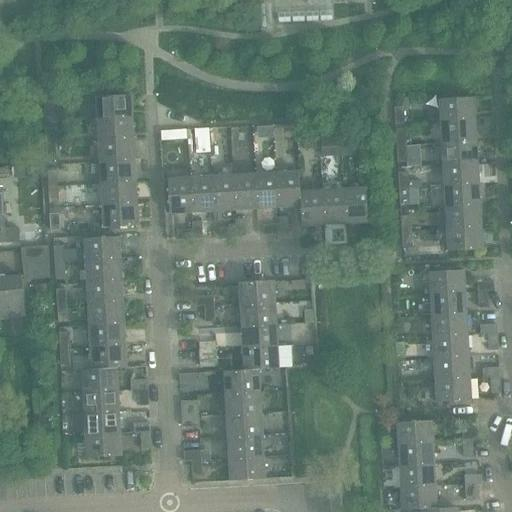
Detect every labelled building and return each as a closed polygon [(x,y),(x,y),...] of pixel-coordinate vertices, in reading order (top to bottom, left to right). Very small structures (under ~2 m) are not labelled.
[(96,98),(97,120),(133,118),(131,96),(96,98)] [(439,100),(440,122),(475,120),(473,98),(439,100)] [(54,117),(53,100),(43,100),(44,117),(54,117)] [(394,107),(395,124),(404,124),(404,107),(394,107)] [(97,120),(98,141),(134,139),(133,118),(97,120)] [(440,122),(441,143),(476,141),(475,120),(440,122)] [(54,127),(45,128),(46,144),(55,144),(54,127)] [(272,127),(256,128),(257,139),(261,139),(273,138),(272,127)] [(395,129),(396,134),(396,146),(406,146),(405,129),(395,129)] [(365,155),(364,146),(363,136),(341,138),(342,156),(365,155)] [(341,138),(321,139),(321,149),(321,157),(342,156),(341,138)] [(98,141),(99,163),(135,161),(134,139),(98,141)] [(257,139),(253,140),(254,148),(262,148),(261,139),(257,139)] [(303,150),(321,149),(321,139),(303,140),(303,150)] [(441,143),(443,165),(477,163),(476,141),(441,143)] [(56,160),(55,144),(46,144),(47,161),(56,160)] [(406,163),(406,146),(396,146),(397,163),(406,163)] [(99,163),(101,184),(136,182),(135,161),(99,163)] [(443,165),(444,186),(478,184),(477,163),(443,165)] [(57,170),(47,171),(48,187),(58,187),(57,170)] [(299,171),(277,172),(279,207),(301,206),(300,191),(299,171)] [(277,172),(255,174),(258,208),(279,207),(277,172)] [(407,172),(398,172),(399,189),(408,189),(407,172)] [(255,174),(234,175),(236,210),(258,208),(255,174)] [(234,175),(212,176),(214,211),(236,210),(234,175)] [(212,176),(191,178),(193,212),(214,211),(212,176)] [(170,214),(193,212),(191,178),(168,179),(170,214)] [(101,184),(102,205),(137,203),(136,182),(101,184)] [(444,186),(445,208),(480,206),(478,184),(444,186)] [(1,187),(0,187),(0,242),(19,242),(18,228),(4,228),(3,215),(1,187)] [(58,204),(58,187),(48,187),(49,204),(58,204)] [(366,187),(344,189),(346,224),(368,223),(366,187)] [(408,189),(399,189),(400,206),(409,206),(418,205),(417,188),(408,189)] [(344,189),(323,190),(325,225),(346,224),(344,189)] [(300,191),(301,206),(301,216),(302,227),(325,225),(323,190),(300,191)] [(103,228),(139,226),(137,203),(102,205),(103,228)] [(445,208),(446,229),(481,227),(480,206),(445,208)] [(42,214),(31,215),(31,228),(43,227),(42,214)] [(59,214),(50,214),(51,231),(60,231),(59,214)] [(410,215),(400,216),(401,232),(411,232),(410,215)] [(279,218),(279,224),(280,233),(289,233),(288,217),(279,218)] [(236,220),(236,227),(237,236),(246,235),(245,220),(236,220)] [(193,223),(193,229),(194,238),(203,238),(202,222),(193,223)] [(263,225),(264,234),(280,233),(279,224),(263,225)] [(220,228),(221,237),(237,236),(236,227),(220,228)] [(482,250),(481,227),(446,229),(448,252),(482,250)] [(177,230),(177,239),(194,238),(193,229),(177,230)] [(412,249),(411,232),(401,232),(402,249),(412,249)] [(85,239),(86,261),(121,259),(119,237),(85,239)] [(20,248),(22,264),(49,262),(48,246),(20,248)] [(63,246),(55,246),(56,263),(64,263),(63,246)] [(86,261),(87,282),(122,280),(121,259),(86,261)] [(24,281),(50,278),(49,262),(22,264),(24,281)] [(65,279),(64,263),(56,263),(57,280),(65,279)] [(429,273),(430,295),(465,293),(464,271),(429,273)] [(0,317),(23,315),(19,275),(0,277),(0,317)] [(87,282),(89,304),(123,302),(122,280),(87,282)] [(239,283),(240,305),(274,303),(273,281),(239,283)] [(487,292),(494,292),(493,282),(477,283),(478,292),(487,292)] [(66,289),(57,289),(58,306),(67,306),(66,289)] [(488,308),(487,292),(478,292),(479,308),(488,308)] [(466,315),(465,293),(430,295),(431,317),(466,315)] [(197,306),(204,305),(213,305),(212,296),(196,297),(197,306)] [(89,304),(90,325),(124,323),(123,302),(89,304)] [(240,305),(241,326),(276,324),(274,303),(240,305)] [(214,322),(213,305),(204,305),(205,322),(214,322)] [(67,322),(67,306),(58,306),(59,322),(67,322)] [(313,311),(304,311),(304,323),(313,323),(313,311)] [(468,336),(466,315),(431,317),(433,338),(468,336)] [(90,325),(91,347),(126,345),(124,323),(90,325)] [(241,326),(243,348),(277,346),(276,324),(241,326)] [(480,335),(487,335),(496,334),(496,325),(480,326),(480,335)] [(68,332),(60,333),(61,349),(69,349),(68,332)] [(488,351),(497,350),(496,334),(487,335),(488,351)] [(469,358),(468,336),(433,338),(434,360),(469,358)] [(215,341),(199,342),(199,351),(215,350),(215,341)] [(405,343),(397,343),(397,354),(406,354),(405,343)] [(117,368),(127,367),(126,345),(91,347),(93,370),(117,368)] [(277,346),(243,348),(244,370),(258,370),(258,369),(278,368),(285,368),(291,368),(290,345),(277,346)] [(70,365),(69,349),(61,349),(62,366),(70,365)] [(216,367),(215,350),(199,351),(200,368),(216,367)] [(470,379),(469,358),(434,360),(435,381),(470,379)] [(118,391),(117,368),(93,370),(82,370),(83,393),(118,391)] [(482,378),(490,378),(499,377),(498,368),(482,369),(482,378)] [(260,392),(258,370),(244,370),(223,372),(224,394),(260,392)] [(196,383),(196,373),(179,374),(180,384),(196,383)] [(491,394),(499,394),(499,377),(490,378),(491,394)] [(471,401),(470,379),(435,381),(436,403),(447,402),(471,401)] [(131,390),(139,389),(148,389),(147,380),(131,380),(131,390)] [(140,405),(149,405),(148,389),(139,389),(140,405)] [(120,412),(118,391),(83,393),(85,414),(120,412)] [(261,414),(260,392),(224,394),(226,416),(261,414)] [(197,400),(181,401),(181,414),(198,413),(197,400)] [(121,433),(120,412),(85,414),(86,436),(121,433)] [(199,426),(198,413),(181,414),(182,427),(199,426)] [(262,436),(261,414),(226,416),(227,438),(262,436)] [(397,423),(398,446),(433,444),(431,421),(397,423)] [(134,432),(142,431),(150,431),(150,423),(134,424),(134,432)] [(143,448),(151,448),(150,431),(142,431),(143,448)] [(472,441),(479,441),(479,431),(462,432),(463,442),(472,441)] [(122,455),(121,433),(86,436),(87,458),(122,455)] [(263,457),(262,436),(227,438),(228,459),(263,457)] [(473,457),(472,441),(463,442),(463,458),(473,457)] [(434,465),(433,444),(398,446),(399,467),(434,465)] [(184,462),(192,461),(201,461),(200,451),(184,452),(184,462)] [(265,479),(263,457),(228,459),(230,481),(265,479)] [(202,477),(201,461),(192,461),(193,477),(202,477)] [(435,487),(434,465),(399,467),(400,489),(435,487)] [(475,485),(482,484),(481,475),(465,476),(465,485),(475,485)] [(476,501),(475,485),(465,485),(466,501),(476,501)] [(436,509),(435,487),(400,489),(402,511),(422,510),(436,509)]
